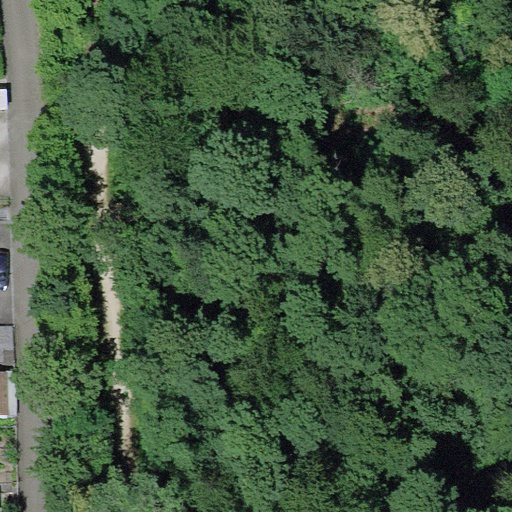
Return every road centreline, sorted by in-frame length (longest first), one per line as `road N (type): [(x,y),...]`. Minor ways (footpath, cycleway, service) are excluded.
road 1 (track): [(94,0),(89,67),(135,511)]
road 2 (residential): [(44,511),(20,0)]
